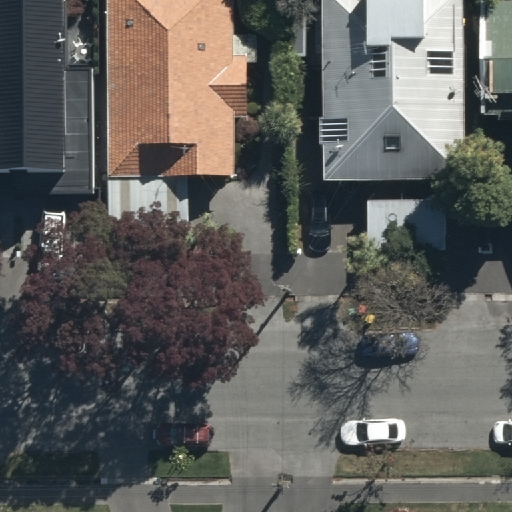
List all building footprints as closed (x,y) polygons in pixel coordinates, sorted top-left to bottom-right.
[(70,0),(0,0),(0,174),(8,174),(8,194),(90,194),(90,74),(70,75),(70,0)] [(111,0),(113,179),(243,178),(241,0),(111,0)] [(324,0),(326,181),(468,179),(465,0),(324,0)] [(511,2),(488,3),(489,112),(511,111),(511,2)] [(446,201),(368,201),(370,254),(448,252),(446,201)]
